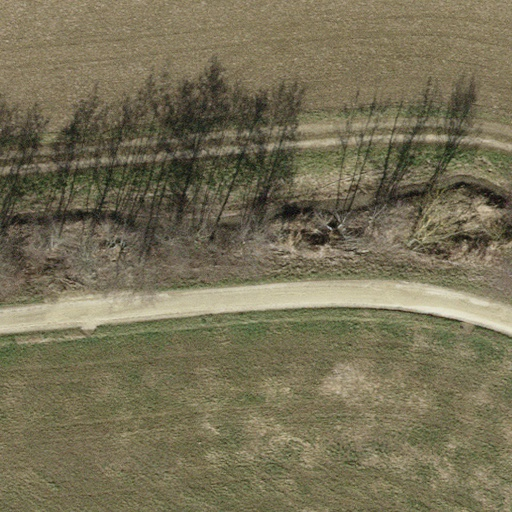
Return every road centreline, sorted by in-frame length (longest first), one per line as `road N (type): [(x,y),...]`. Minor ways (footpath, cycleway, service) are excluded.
road 1 (track): [(0,191),(440,132),(511,141)]
road 2 (track): [(0,321),(410,287),(511,311)]
